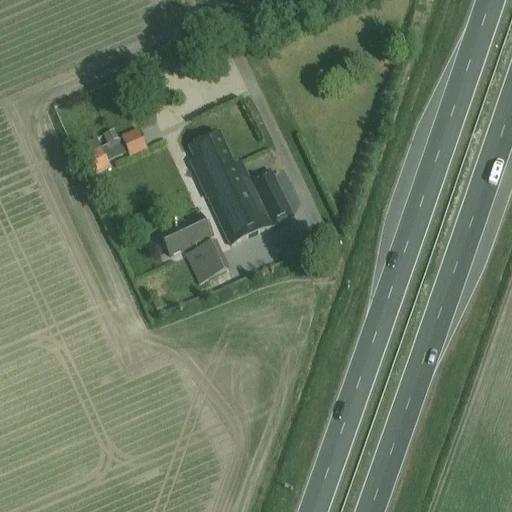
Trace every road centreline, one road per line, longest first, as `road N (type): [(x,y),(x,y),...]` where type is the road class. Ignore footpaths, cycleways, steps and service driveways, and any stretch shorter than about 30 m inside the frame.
road 1 (trunk): [(488,0),(309,511)]
road 2 (trunk): [(368,511),(511,101)]
